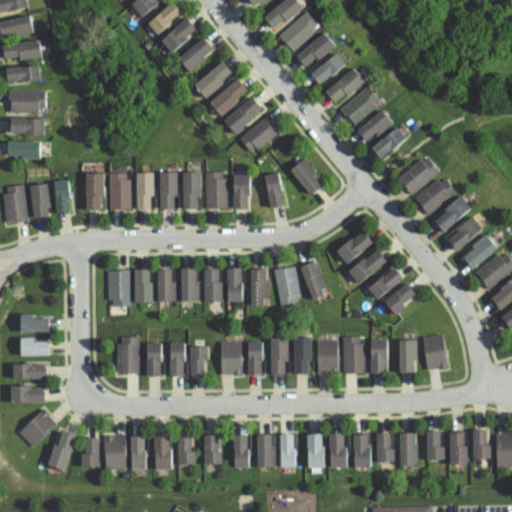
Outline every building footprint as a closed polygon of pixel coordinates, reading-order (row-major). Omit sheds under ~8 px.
[(0,9),(0,0),(28,0),(29,6),(0,9)] [(164,0),(143,17),(131,3),(134,0),(164,0)] [(157,33),(185,11),(176,0),(148,21),(157,33)] [(247,0),(254,8),(264,0),(247,0)] [(274,28),(286,17),(289,21),(306,6),(301,0),(281,0),(263,15),(274,28)] [(292,49),(320,26),(307,10),(279,33),(292,49)] [(174,53),(161,37),(189,14),(202,29),(174,53)] [(0,18),(2,33),(15,32),(15,35),(31,34),(30,31),(35,31),(33,15),(0,18)] [(306,67),(296,53),(325,30),(336,43),(306,67)] [(4,58),(2,39),(39,36),(40,51),(29,52),(29,56),(4,58)] [(191,71),(178,56),(201,38),(213,52),(191,71)] [(322,84),(312,71),(339,50),(349,63),(322,84)] [(205,96),(194,82),(222,59),(233,73),(205,96)] [(7,80),(6,65),(39,65),(39,79),(7,80)] [(337,103),(367,79),(355,65),(325,89),(337,103)] [(220,113),(246,92),(235,79),(210,101),(220,113)] [(356,124),(341,107),(370,83),(384,100),(356,124)] [(6,108),(6,88),(40,89),(40,108),(6,108)] [(234,132),(223,117),(251,95),(259,106),(249,114),(252,118),(234,132)] [(369,141),(360,128),(385,109),(395,121),(369,141)] [(238,136),(265,113),(278,129),(251,152),(238,136)] [(9,131),(9,114),(46,116),(45,133),(9,131)] [(373,145),(398,124),(409,137),(384,158),(373,145)] [(6,151),(5,138),(38,138),(38,156),(15,156),(15,151),(6,151)] [(412,192),(397,174),(420,155),(424,160),(428,156),(440,169),(412,192)] [(310,194),(291,168),(307,156),(326,182),(310,194)] [(85,207),(83,169),(103,168),(104,190),(99,190),(100,206),(85,207)] [(135,206),(134,168),(151,168),(152,206),(135,206)] [(158,206),(158,168),(176,168),(175,206),(158,206)] [(181,205),(181,168),(198,168),(198,204),(181,205)] [(108,206),(107,170),(123,169),(123,174),(129,174),(129,206),(108,206)] [(203,205),(203,169),(223,169),(224,204),(203,205)] [(230,205),(230,170),(251,169),(251,192),(246,192),(247,205),(230,205)] [(264,205),(261,174),(282,172),(285,203),(264,205)] [(432,213),(460,188),(446,172),(418,197),(432,213)] [(56,210),(54,178),(71,177),(73,209),(56,210)] [(32,214),(28,182),(46,180),(50,212),(32,214)] [(4,220),(0,192),(5,191),(4,185),(20,183),(24,217),(4,220)] [(445,230),(473,206),(461,193),(434,218),(445,230)] [(461,249),(488,226),(475,211),(457,226),(460,229),(451,237),(461,249)] [(347,261),(336,246),(365,227),(376,241),(347,261)] [(474,268),(502,244),(490,230),(475,242),(477,245),(464,256),(474,268)] [(362,282),(348,268),(376,247),(388,263),(362,282)] [(511,267),(489,287),(475,270),(498,252),(502,257),(509,252),(511,255),(511,267)] [(311,297),(300,263),(316,258),(330,293),(311,297)] [(225,298),(224,265),(241,265),(241,280),(244,280),(244,298),(225,298)] [(203,300),(202,266),(218,266),(219,281),(222,280),(223,300),(203,300)] [(158,301),(156,268),(171,267),(172,282),(175,282),(175,301),(158,301)] [(180,298),(179,267),(194,267),(195,280),(198,280),(199,298),(180,298)] [(275,304),(272,267),(294,267),(299,304),(275,304)] [(380,297),(405,278),(394,267),(369,285),(380,297)] [(135,302),(134,268),(150,268),(151,281),(154,281),(154,301),(135,302)] [(251,268),(266,268),(267,307),(251,306),(251,268)] [(114,303),(114,298),(108,297),(107,269),(128,269),(129,303),(114,303)] [(511,301),(503,309),(492,294),(511,278),(511,301)] [(385,300),(407,282),(418,294),(396,314),(385,300)] [(510,332),(511,330),(511,307),(499,319),(510,332)] [(21,328),(21,311),(37,311),(38,316),(52,314),(52,329),(21,328)] [(450,368),(446,333),(425,334),(426,370),(450,368)] [(317,371),(317,335),(336,334),(338,371),(317,371)] [(346,372),(343,335),(363,334),(366,373),(346,372)] [(118,370),(118,342),(123,342),(123,335),(139,335),(140,370),(118,370)] [(270,372),(269,335),(288,335),(289,373),(270,372)] [(295,371),(293,337),(310,335),(311,371),(295,371)] [(398,371),(398,336),(419,335),(420,360),(419,371),(398,371)] [(20,354),(20,338),(36,336),(35,341),(50,341),(50,354),(20,354)] [(248,372),(247,338),(264,337),(266,372),(248,372)] [(373,371),(371,337),(391,337),(392,372),(373,371)] [(219,339),(242,338),(243,373),(219,371),(219,339)] [(146,371),(145,341),(163,340),(164,372),(146,371)] [(170,373),(170,341),(187,340),(188,372),(170,373)] [(191,345),(191,373),(207,373),(206,358),(212,358),(212,344),(191,345)] [(13,375),(12,360),(32,360),(31,365),(48,365),(49,375),(13,375)] [(9,400),(9,382),(24,382),(23,386),(45,386),(46,402),(9,400)] [(31,449),(14,430),(42,406),(58,425),(31,449)] [(475,457),(475,428),(493,428),(493,444),(496,444),(496,457),(475,457)] [(68,465),(46,459),(51,441),(56,443),(60,429),(75,434),(68,465)] [(427,458),(426,429),(445,429),(445,445),(448,444),(448,458),(427,458)] [(232,464),(232,435),(241,435),(241,430),(251,430),(252,465),(232,464)] [(379,461),(378,430),(395,430),(397,462),(379,461)] [(402,463),(402,430),(407,430),(407,432),(419,432),(420,463),(402,463)] [(331,467),(330,432),(349,431),(350,467),(331,467)] [(154,433),(154,468),(174,467),(175,432),(154,433)] [(257,464),(257,433),(274,432),(274,447),(278,447),(277,466),(257,464)] [(280,432),(281,464),(299,464),(299,433),(280,432)] [(326,469),(325,432),(309,432),(308,469),(326,469)] [(355,463),(354,432),(373,432),(373,463),(355,463)] [(452,461),(451,432),(468,432),(468,446),(471,446),(472,461),(452,461)] [(511,467),(498,467),(498,433),(511,432),(511,467)] [(132,466),(130,434),(150,433),(151,466),(132,466)] [(179,470),(177,434),(194,433),(194,448),(198,447),(198,462),(190,463),(189,470),(179,470)] [(203,460),(223,461),(223,434),(203,433),(203,460)] [(103,466),(102,434),(126,434),(126,455),(122,455),(123,467),(103,466)] [(78,463),(78,451),(83,450),(84,435),(95,435),(95,463),(78,463)]
